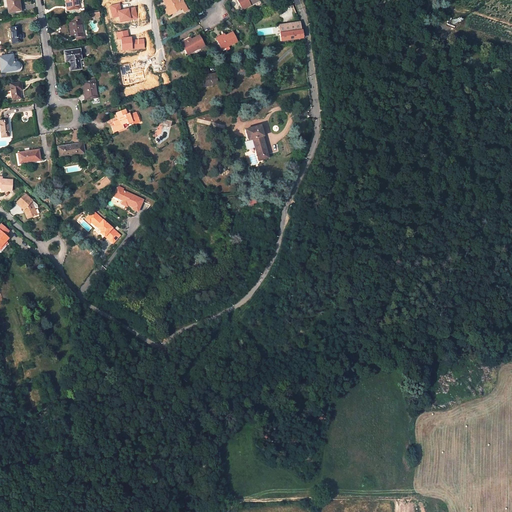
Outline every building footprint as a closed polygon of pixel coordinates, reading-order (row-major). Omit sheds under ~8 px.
[(18,0),(7,0),(8,5),(9,12),(19,11),(17,1),(19,1),(18,0)] [(77,0),(65,0),(67,10),(79,8),(77,0)] [(164,0),(163,1),(168,8),(171,14),(182,8),(184,11),(188,9),(183,1),(184,1),(183,0),(164,0)] [(237,0),(242,9),(253,3),(252,1),(254,0),(237,0)] [(120,3),(109,5),(113,18),(119,16),(120,23),(138,18),(136,7),(122,10),(120,3)] [(83,36),(81,21),(83,21),(83,16),(70,18),(71,22),(69,23),(71,38),(76,38),(83,36)] [(300,22),(279,25),(281,41),(302,38),(300,22)] [(19,27),(11,28),(13,43),(21,42),(19,27)] [(128,30),(116,32),(118,39),(121,38),(129,36),(128,30)] [(237,42),(232,32),(225,36),(222,37),(221,36),(216,38),(222,49),(228,46),(237,42)] [(132,36),(121,38),(121,50),(133,49),(132,40),(132,36)] [(191,40),(187,42),(186,40),(181,43),(186,52),(191,50),(192,52),(198,49),(199,49),(204,46),(199,36),(191,40)] [(144,38),(132,40),(133,49),(145,48),(144,38)] [(81,59),(79,50),(65,52),(66,61),(69,61),(71,70),(80,68),(79,59),(81,59)] [(12,55),(0,56),(0,63),(1,72),(16,69),(17,69),(17,68),(18,68),(18,67),(18,66),(18,65),(18,64),(17,63),(16,62),(15,62),(14,62),(13,62),(12,55)] [(129,64),(120,66),(124,85),(145,80),(143,71),(132,73),(129,64)] [(201,70),(202,76),(204,86),(213,85),(213,82),(216,81),(215,74),(208,75),(207,68),(201,70)] [(94,80),(82,82),(85,99),(97,98),(94,80)] [(21,82),(10,84),(12,100),(21,98),(20,91),(22,90),(21,82)] [(122,125),(127,123),(127,124),(132,122),(133,125),(140,122),(136,112),(130,115),(129,113),(127,114),(125,110),(116,113),(118,120),(113,122),(115,126),(111,127),(113,132),(124,128),(122,125)] [(10,137),(8,119),(0,120),(0,132),(1,138),(10,137)] [(260,125),(245,130),(248,141),(252,139),(254,146),(259,160),(268,157),(266,149),(263,150),(259,137),(262,136),(263,136),(260,125)] [(245,142),(247,149),(254,146),(252,139),(248,141),(245,142)] [(82,143),(58,147),(60,157),(84,153),(82,143)] [(18,153),(20,163),(40,160),(38,150),(18,153)] [(2,177),(0,177),(0,188),(1,188),(1,190),(11,191),(12,180),(2,179),(2,177)] [(133,209),(138,212),(143,200),(123,190),(123,189),(119,187),(117,188),(114,195),(119,197),(118,199),(123,201),(128,203),(127,205),(133,207),(133,209)] [(16,203),(24,209),(25,208),(26,210),(25,212),(27,219),(37,215),(34,208),(37,208),(37,205),(25,194),(16,203)] [(105,236),(113,243),(120,235),(93,211),(87,218),(91,222),(96,227),(101,231),(100,233),(104,237),(105,236)] [(0,247),(6,240),(8,238),(5,235),(8,231),(1,224),(0,225),(0,247)] [(6,240),(0,247),(0,250),(0,251),(8,242),(6,240)]
